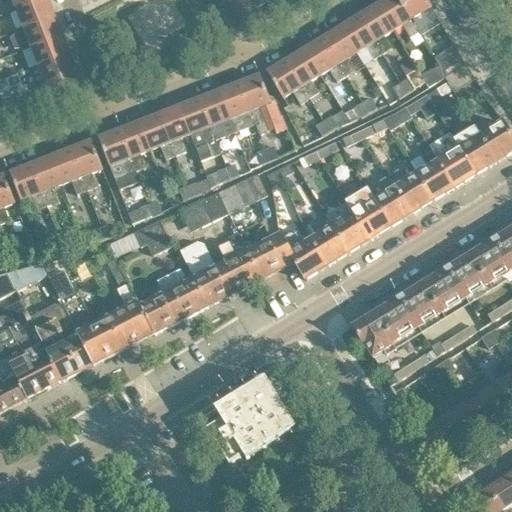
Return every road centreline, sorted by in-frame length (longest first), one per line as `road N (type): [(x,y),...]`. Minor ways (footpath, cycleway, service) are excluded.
road 1 (unclassified): [(0,492),(33,485),(306,317)]
road 2 (unclassified): [(306,317),(511,192)]
road 3 (residential): [(306,317),(426,502)]
road 4 (residential): [(111,109),(244,58)]
